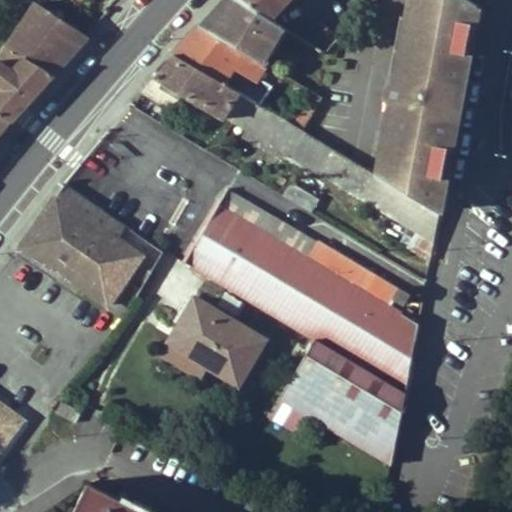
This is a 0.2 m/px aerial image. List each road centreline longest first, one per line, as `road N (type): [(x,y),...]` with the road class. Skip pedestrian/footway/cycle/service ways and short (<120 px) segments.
road 1 (residential): [(468,177),(420,489)]
road 2 (secondary): [(0,196),(83,85),(161,0)]
road 3 (residential): [(14,482),(75,444),(215,511)]
road 4 (residential): [(502,0),(468,177)]
road 5 (residential): [(14,482),(13,459),(38,413),(44,376),(0,345)]
